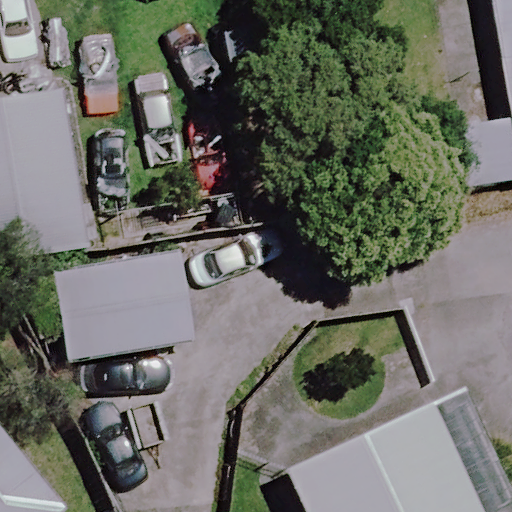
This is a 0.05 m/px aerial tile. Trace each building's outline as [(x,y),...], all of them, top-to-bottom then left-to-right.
[(511,0),(482,0),(503,103),(439,116),(456,202),(511,190),(511,0)] [(0,96),(0,263),(72,252),(44,90),(0,96)] [(185,349),(174,261),(74,273),(85,362),(185,349)] [(506,511),(457,399),(283,475),(298,511),(506,511)] [(0,511),(28,511),(42,502),(0,450),(0,511)]
